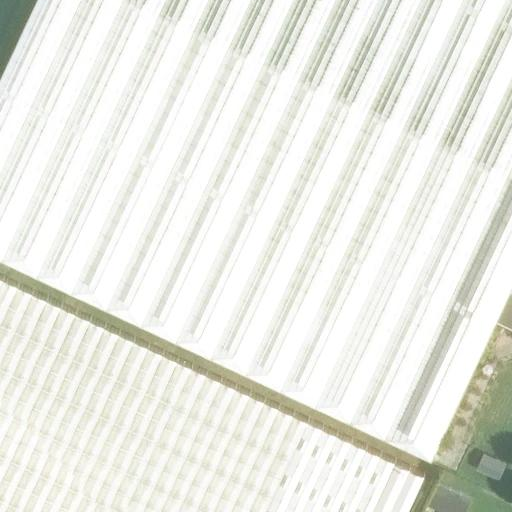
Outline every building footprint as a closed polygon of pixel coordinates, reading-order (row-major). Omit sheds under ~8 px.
[(511,285),(511,0),(36,0),(0,78),(0,256),(432,458),(497,318),(511,285)] [(406,511),(425,473),(0,274),(0,511),(406,511)] [(511,285),(497,318),(511,325),(511,285)] [(480,447),(474,464),(502,474),(508,458),(480,447)] [(463,511),(471,497),(442,483),(433,503),(450,511),(449,511),(463,511)]
